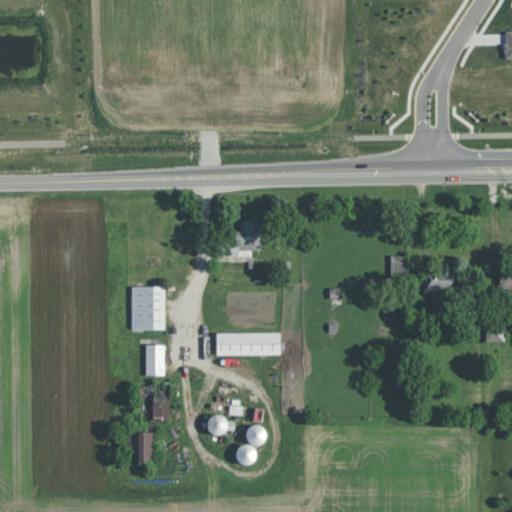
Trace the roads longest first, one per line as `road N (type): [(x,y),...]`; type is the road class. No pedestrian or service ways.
road 1 (primary): [(0,181),(511,174)]
road 2 (residential): [(440,175),(442,64),(424,94),(416,176)]
